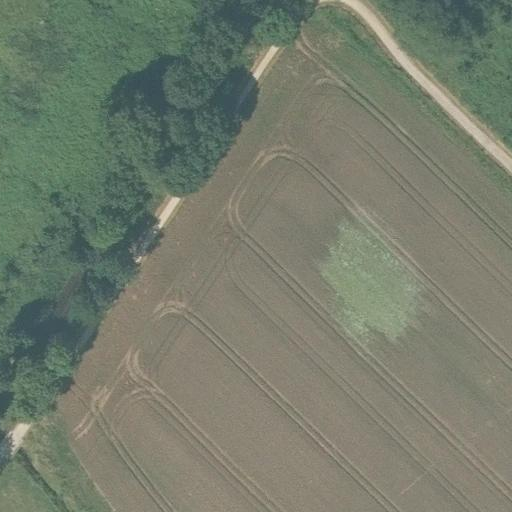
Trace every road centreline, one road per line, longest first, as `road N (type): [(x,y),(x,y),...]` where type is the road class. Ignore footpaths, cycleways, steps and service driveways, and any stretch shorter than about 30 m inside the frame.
road 1 (track): [(16,436),(308,0)]
road 2 (track): [(349,0),(511,168)]
